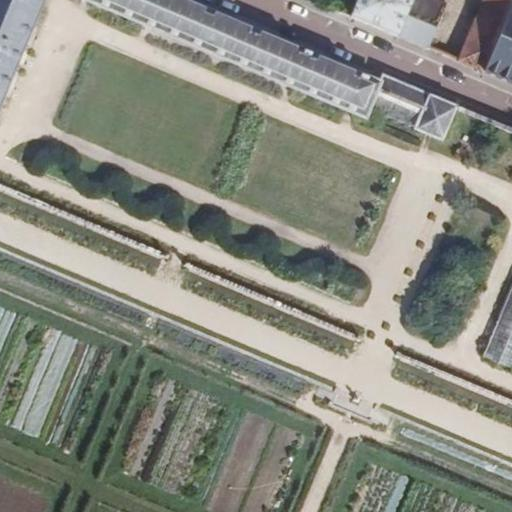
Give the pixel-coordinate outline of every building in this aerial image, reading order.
[(0,0),(0,107),(45,0),(84,0),(365,118),(380,83),(183,0),(0,0)] [(357,0),(351,17),(427,49),(446,3),(437,0),(357,0)] [(511,0),(482,0),(456,61),(483,72),(511,5),(511,0)] [(511,5),(483,72),(511,84),(511,5)] [(430,96),(384,77),(370,111),(415,130),(430,96)] [(190,93),(160,81),(132,154),(164,165),(190,93)] [(456,108),(430,96),(415,130),(442,141),(456,108)] [(347,161),(319,150),(290,222),(318,233),(347,161)] [(511,366),(511,282),(480,357),(511,369),(511,366)]
